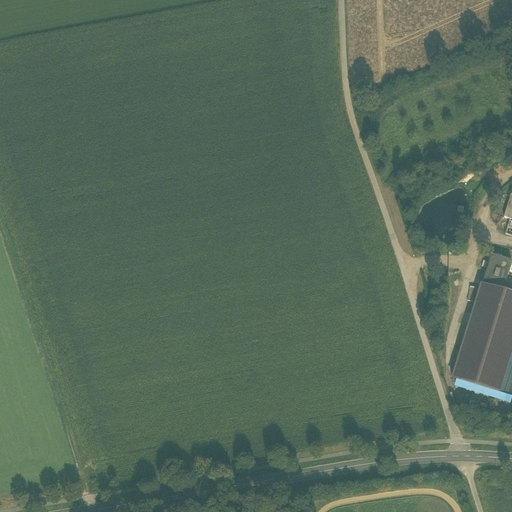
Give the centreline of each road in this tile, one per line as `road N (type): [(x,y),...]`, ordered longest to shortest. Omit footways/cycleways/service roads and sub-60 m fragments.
road 1 (track): [(342,0),(347,101),(479,511)]
road 2 (tertiary): [(89,511),(363,464),(511,458)]
road 3 (track): [(92,511),(0,222)]
